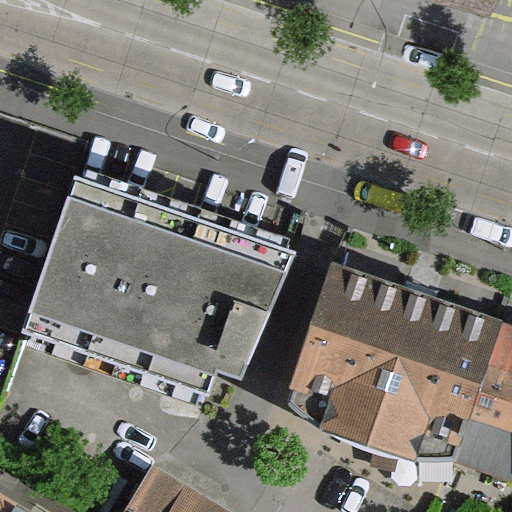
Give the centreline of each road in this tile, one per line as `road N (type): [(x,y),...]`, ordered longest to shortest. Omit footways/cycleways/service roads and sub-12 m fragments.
road 1 (primary): [(189,55),(511,162)]
road 2 (primary): [(0,19),(189,55)]
road 3 (primary): [(189,55),(66,0)]
